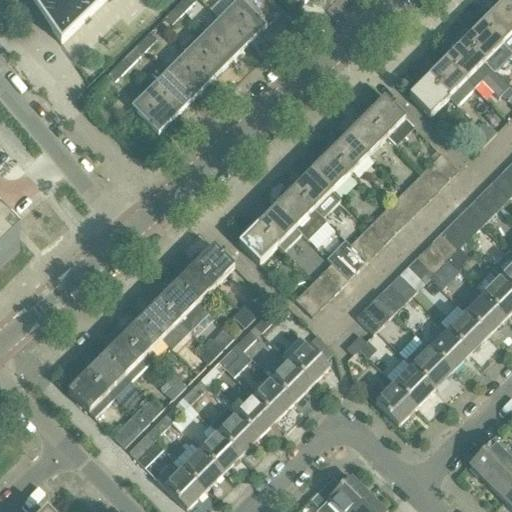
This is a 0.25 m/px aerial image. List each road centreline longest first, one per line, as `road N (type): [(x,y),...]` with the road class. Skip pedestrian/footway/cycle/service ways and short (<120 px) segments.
road 1 (residential): [(397,0),(127,233)]
road 2 (residential): [(313,329),(511,138)]
road 3 (residential): [(415,492),(344,427),(334,427),(249,511)]
road 4 (residential): [(127,233),(0,346)]
road 5 (residential): [(415,492),(511,397)]
